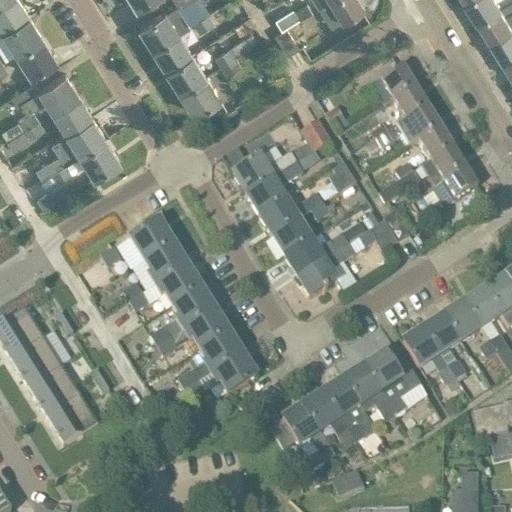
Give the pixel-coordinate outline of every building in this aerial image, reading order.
[(0,35),(1,34),(28,18),(16,0),(8,0),(0,5),(0,35)] [(130,0),(136,9),(149,0),(130,0)] [(173,0),(178,8),(190,0),(173,0)] [(319,8),(332,0),(311,0),(317,9),(319,8)] [(358,0),(332,0),(319,8),(331,28),(363,8),(358,0)] [(480,22),(511,1),(511,0),(470,0),(467,2),(480,22)] [(492,42),(511,29),(511,27),(511,25),(507,18),(511,14),(511,1),(480,22),(492,42)] [(306,4),(294,11),(299,20),(311,13),(306,4)] [(179,34),(188,27),(174,5),(165,11),(139,28),(153,50),(179,34)] [(299,20),(294,11),(293,10),(275,21),(281,31),(285,28),(299,20)] [(208,15),(193,25),(198,33),(213,23),(208,15)] [(15,56),(41,39),(28,18),(1,34),(15,56)] [(241,25),(234,29),(239,37),(246,33),(241,25)] [(166,71),(192,54),(202,47),(188,27),(179,34),(153,50),(166,71)] [(285,28),(282,31),(274,37),(286,56),(298,49),(285,28)] [(505,62),(511,57),(511,29),(492,42),(505,62)] [(251,35),(229,49),(234,58),(257,43),(251,35)] [(41,39),(15,56),(29,78),(55,61),(41,39)] [(219,67),(234,58),(229,49),(214,58),(219,67)] [(179,92),(205,76),(192,54),(166,71),(179,92)] [(274,64),(268,55),(260,60),(266,70),(274,64)] [(234,58),(219,67),(225,76),(240,67),(234,58)] [(385,109),(416,90),(404,70),(373,90),(385,109)] [(31,113),(45,104),(52,114),(78,98),(64,76),(38,92),(34,86),(11,101),(17,110),(21,108),(22,110),(27,107),(31,113)] [(205,76),(179,92),(193,114),(219,98),(205,76)] [(406,124),(429,110),(416,90),(385,109),(386,110),(394,105),(406,124)] [(66,136),(92,120),(78,98),(52,114),(66,136)] [(334,122),(341,118),(335,109),(323,116),(329,124),(334,122)] [(419,144),(441,130),(429,110),(406,124),(389,135),(393,143),(401,138),(409,151),(419,144)] [(17,122),(23,131),(38,121),(32,113),(17,122)] [(334,122),(340,133),(348,128),(341,118),(334,122)] [(79,158),(105,142),(92,120),(66,136),(51,146),(58,157),(35,171),(41,181),(50,176),(65,166),(78,157),(79,158)] [(38,121),(23,131),(29,141),(44,131),(38,121)] [(312,155),(330,144),(317,124),(299,135),(312,155)] [(376,143),(389,135),(384,127),(370,134),(376,143)] [(431,165),(454,151),(441,130),(419,144),(431,164),(431,165)] [(13,152),(29,141),(23,131),(7,142),(13,152)] [(389,135),(376,143),(369,148),(375,157),(394,145),(389,135)] [(105,142),(79,158),(93,179),(118,163),(105,142)] [(246,197),(296,166),(291,156),(290,155),(280,161),(274,151),(234,175),(246,197)] [(296,166),(305,160),(299,151),(291,156),(296,166)] [(437,191),(467,172),(454,151),(431,165),(431,164),(423,169),(437,191)] [(302,175),(311,169),(305,160),(296,166),(302,175)] [(65,166),(50,176),(55,184),(71,175),(65,166)] [(259,218),(286,201),(280,190),(302,175),(296,166),(246,197),(259,218)] [(340,198),(357,187),(345,167),(334,174),(336,178),(330,182),(340,198)] [(401,184),(414,176),(409,167),(396,175),(401,184)] [(467,172),(437,191),(449,210),(479,191),(467,172)] [(414,176),(401,184),(380,198),(386,208),(422,186),(416,176),(414,176)] [(52,203),(46,193),(36,200),(42,209),(52,203)] [(299,221),(309,214),(322,206),(316,195),(292,209),(286,201),(259,218),(271,238),(299,220),(299,221)] [(322,206),(309,214),(315,223),(328,215),(322,206)] [(395,213),(401,224),(407,220),(401,210),(395,213)] [(375,229),(381,225),(373,214),(367,218),(375,229)] [(384,223),(397,244),(409,237),(394,214),(383,220),(384,223)] [(314,243),(299,221),(299,220),(271,238),(286,261),(314,243)] [(367,234),(374,243),(381,254),(397,244),(384,223),(367,234)] [(135,272),(145,266),(174,248),(160,225),(121,250),(135,272)] [(331,273),(374,243),(367,234),(346,247),(298,281),(311,302),(324,294),(325,296),(329,293),(327,291),(337,285),(331,273)] [(298,281),(346,247),(340,237),(320,253),(314,243),(286,261),(298,281)] [(154,291),(188,270),(174,248),(145,266),(152,277),(146,280),(154,291)] [(108,272),(122,264),(115,253),(102,260),(108,272)] [(165,314),(168,313),(201,292),(188,270),(154,291),(142,297),(129,305),(136,316),(160,303),(166,313),(165,314)] [(511,291),(506,281),(485,295),(501,320),(508,331),(511,328),(511,291)] [(129,305),(142,297),(136,287),(123,295),(129,305)] [(157,349),(215,314),(201,292),(168,313),(175,324),(149,338),(157,349)] [(481,333),(488,344),(498,337),(491,326),(501,320),(485,295),(464,308),(481,333)] [(460,346),(481,333),(464,308),(445,320),(460,346)] [(42,340),(24,311),(0,325),(0,348),(8,361),(7,361),(8,362),(42,340)] [(199,354),(229,336),(215,314),(157,349),(162,357),(162,358),(191,341),(198,355),(199,354)] [(66,325),(60,315),(53,319),(59,330),(66,325)] [(424,333),(440,358),(460,346),(445,320),(424,333)] [(66,325),(59,330),(66,340),(72,335),(66,325)] [(405,346),(421,372),(440,358),(424,333),(405,346)] [(61,366),(71,360),(57,334),(47,339),(61,366)] [(201,367),(177,382),(184,393),(208,378),(241,357),(228,336),(199,354),(205,364),(201,367)] [(488,344),(496,356),(509,376),(511,374),(511,357),(498,337),(488,344)] [(42,340),(8,362),(17,375),(26,389),(25,390),(26,391),(26,390),(60,369),(42,340)] [(486,362),(496,356),(488,344),(478,350),(486,362)] [(208,378),(184,393),(190,403),(209,391),(214,388),(218,385),(225,397),(226,398),(255,379),(241,357),(208,378)] [(366,370),(400,421),(408,416),(401,404),(422,392),(402,359),(390,365),(386,358),(366,370)] [(448,370),(456,382),(464,376),(465,376),(457,364),(448,370)] [(60,369),(26,390),(35,403),(44,418),(43,419),(44,419),(78,397),(60,369)] [(398,423),(400,421),(366,370),(346,383),(368,416),(376,411),(387,428),(391,426),(398,423)] [(437,376),(446,388),(456,382),(448,370),(438,376),(437,376)] [(96,372),(89,377),(95,387),(102,382),(96,372)] [(464,376),(456,382),(458,385),(466,379),(464,376)] [(108,392),(102,382),(95,387),(102,397),(108,392)] [(365,418),(368,416),(346,383),(322,398),(354,446),(365,440),(357,428),(365,418)] [(184,393),(175,399),(180,409),(190,403),(184,393)] [(66,446),(97,427),(97,426),(78,397),(44,419),(51,429),(62,447),(62,448),(62,449),(64,448),(66,446)] [(346,452),(354,446),(322,398),(304,410),(323,438),(332,432),(345,453),(346,452)] [(511,403),(502,406),(502,409),(472,414),(477,442),(508,435),(507,429),(511,427),(511,403)] [(326,445),(323,438),(304,410),(283,423),(301,451),(310,446),(316,457),(307,463),(315,474),(326,467),(336,462),(326,445)] [(478,511),(479,479),(463,479),(463,496),(453,496),(452,511),(478,511)]
